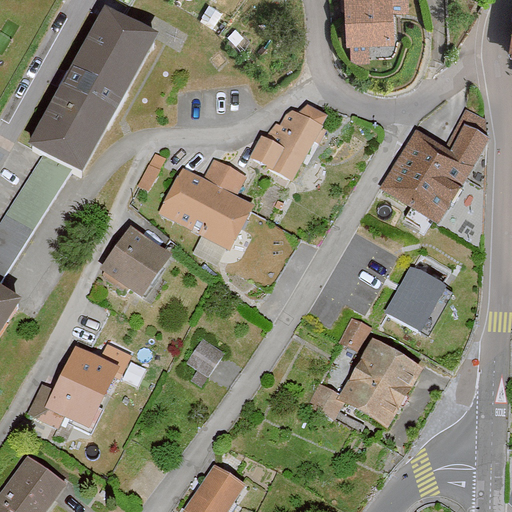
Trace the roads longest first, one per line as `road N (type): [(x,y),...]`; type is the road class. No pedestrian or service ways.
road 1 (residential): [(329,83),(271,120),(223,138),(161,138),(139,163),(80,299),(0,438)]
road 2 (residential): [(409,108),(239,400),(152,511)]
road 3 (unclassified): [(501,34),(502,266)]
road 4 (residential): [(502,266),(490,469)]
road 5 (residential): [(81,0),(0,150)]
road 6 (residential): [(490,469),(425,475),(383,511)]
